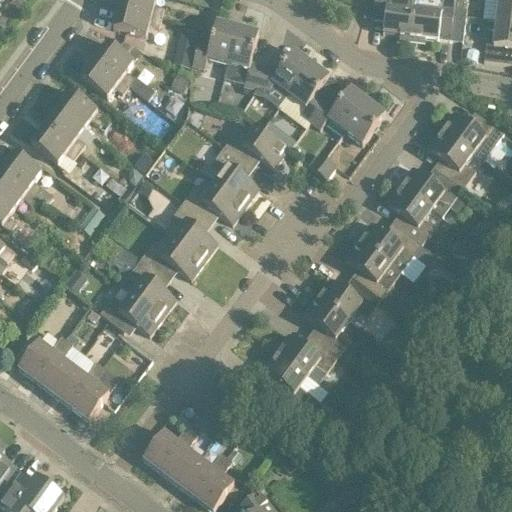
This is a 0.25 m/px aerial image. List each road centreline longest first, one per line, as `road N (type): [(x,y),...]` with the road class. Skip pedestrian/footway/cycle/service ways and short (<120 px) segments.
road 1 (residential): [(123,485),(290,243),(362,198),(426,107),(423,82)]
road 2 (residential): [(423,82),(352,58),(276,0)]
road 3 (residential): [(123,485),(0,397)]
road 4 (residential): [(0,103),(68,0)]
